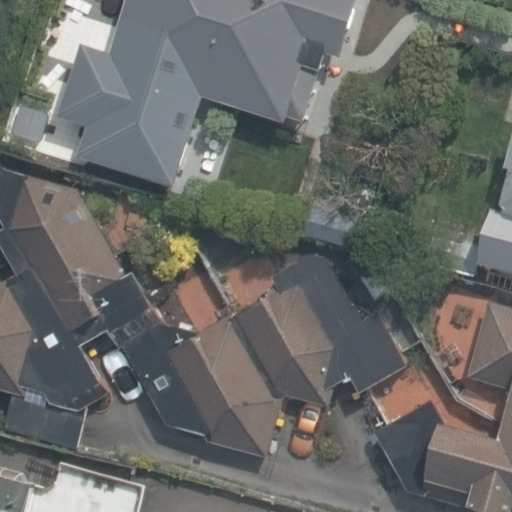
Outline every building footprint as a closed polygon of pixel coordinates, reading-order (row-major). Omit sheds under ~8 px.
[(210,96),(292,121),(294,116),(309,121),(330,51),(348,56),(364,0),(136,0),(121,52),(95,44),(72,119),(95,126),(86,155),(183,184),(210,96)] [(0,133),(0,149),(45,163),(61,113),(11,98),(0,133)] [(211,439),(272,455),(291,394),(333,405),(339,383),(358,373),(367,389),(414,363),(384,312),(365,322),(331,251),(280,276),(285,286),(272,292),(274,296),(239,313),(241,317),(204,335),(167,320),(139,272),(133,275),(83,189),(3,168),(0,179),(0,204),(12,227),(1,233),(23,274),(0,286),(0,387),(19,394),(8,428),(80,450),(93,406),(114,392),(87,344),(114,328),(125,346),(128,345),(174,422),(209,432),(211,439)] [(511,195),(509,208),(499,205),(485,261),(511,268),(511,195)] [(429,262),(476,273),(483,246),(436,234),(429,262)] [(511,305),(494,301),(473,374),(511,385),(511,416),(506,436),(449,420),(438,399),(381,431),(414,489),(466,502),(470,487),(480,490),(477,499),(511,509),(511,305)] [(0,511),(32,511),(41,479),(0,468),(0,511)]
